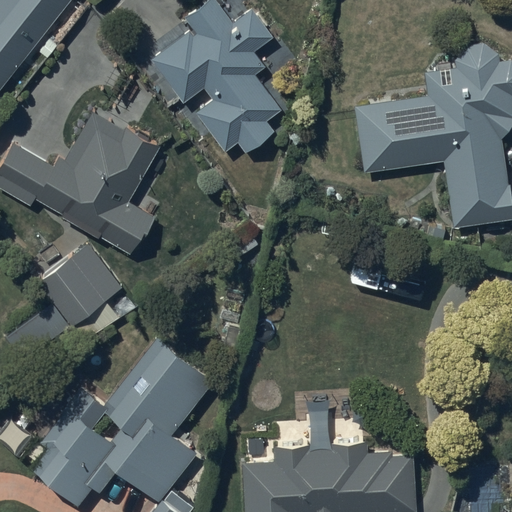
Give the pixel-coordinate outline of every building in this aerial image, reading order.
[(0,0),(0,89),(69,0),(0,0)] [(196,27),(159,53),(189,96),(211,81),(219,94),(200,108),(228,147),(241,138),(248,148),(278,127),(270,116),(286,104),(262,70),(270,64),(258,47),(277,34),(257,6),(239,19),(226,0),(205,0),(190,10),(204,30),(200,33),(196,27)] [(371,165),(450,156),(458,223),(511,217),(511,168),(507,129),(511,128),(511,61),(506,62),(505,53),(504,51),(503,50),(502,49),(501,47),(500,46),(499,45),(498,44),(496,43),(495,43),(494,42),(492,41),(491,41),(489,40),(488,40),(486,40),(485,39),(483,39),(482,40),(480,40),(478,40),(477,40),(475,41),(474,41),(473,42),(471,43),(470,44),(469,44),(467,46),(466,47),(465,48),(464,49),(463,50),(462,52),(462,53),(461,54),(462,67),(433,70),(436,96),(365,104),(371,165)] [(0,181),(41,204),(45,197),(137,248),(155,214),(131,201),(163,142),(134,126),(131,131),(98,113),(72,159),(63,153),(58,163),(18,141),(0,174),(0,181)] [(80,321),(127,284),(95,242),(47,280),(80,321)] [(198,511),(204,504),(174,481),(202,446),(188,435),(227,384),(163,335),(112,401),(87,382),(46,436),(53,440),(35,464),(82,500),(100,477),(108,483),(124,463),(167,496),(154,511),(198,511)] [(344,440),(344,445),(317,447),(317,442),(283,444),(284,459),(250,460),(252,511),(303,511),(303,510),(324,509),(324,511),(342,511),(342,510),(419,506),(416,449),(396,450),(396,447),(370,448),(369,439),(344,440)]
